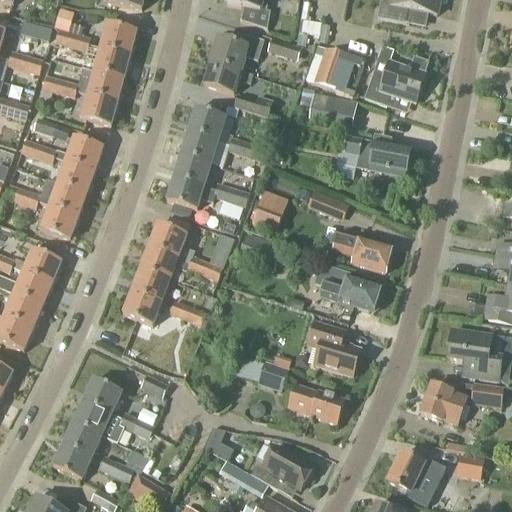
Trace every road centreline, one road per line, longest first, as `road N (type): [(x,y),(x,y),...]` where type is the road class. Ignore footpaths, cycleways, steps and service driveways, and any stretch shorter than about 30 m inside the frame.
road 1 (tertiary): [(329,511),(414,329),(480,0)]
road 2 (residential): [(0,490),(61,378),(127,209),(185,0)]
